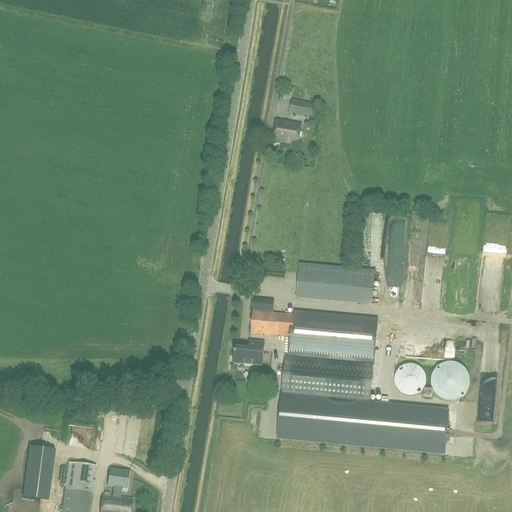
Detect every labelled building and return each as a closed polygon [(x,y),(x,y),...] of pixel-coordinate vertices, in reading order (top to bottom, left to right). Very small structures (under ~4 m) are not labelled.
[(292,101),(290,113),(313,117),(315,105),(292,101)] [(301,125),(276,121),(272,141),(297,145),(301,125)] [(430,231),(420,229),(413,258),(423,260),(430,231)] [(375,271),(355,269),(353,295),(372,297),(375,271)] [(448,410),(369,403),(377,320),(295,313),(294,316),(272,314),(273,301),(254,299),(250,334),(285,337),(283,357),(285,357),(277,438),(444,455),(448,410)] [(436,328),(433,347),(439,348),(442,329),(436,328)] [(264,344),(249,343),(249,350),(235,349),(233,364),(244,365),(243,366),(252,367),(252,366),(262,366),(264,344)] [(451,363),(446,364),(441,366),(437,369),(434,373),(432,377),(431,382),(432,388),(434,393),(438,397),(442,400),(447,402),(453,402),(458,400),(463,398),(467,394),(469,389),(470,383),(470,378),(468,373),(464,369),(460,366),(456,364),(451,363)] [(417,395),(421,393),(424,389),(426,385),(426,380),(425,375),(423,371),(420,368),(416,366),(411,365),(406,365),(402,367),(398,370),(396,374),(394,379),(394,383),(396,388),(399,392),(403,395),(407,396),(412,397),(417,395)] [(55,450),(28,447),(22,499),(48,502),(55,450)] [(89,511),(96,467),(68,463),(61,511),(89,511)] [(100,511),(130,511),(132,499),(125,499),(126,488),(128,471),(114,470),(109,469),(107,486),(120,488),(118,498),(103,496),(100,511)]
